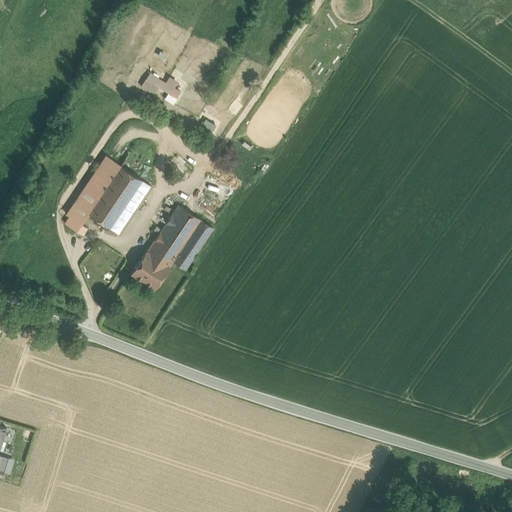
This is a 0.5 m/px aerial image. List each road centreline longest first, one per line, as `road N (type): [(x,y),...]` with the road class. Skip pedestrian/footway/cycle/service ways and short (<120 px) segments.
road 1 (secondary): [(0,303),(223,386),(511,473)]
road 2 (track): [(320,0),(219,150),(204,155),(137,113),(122,116),(77,177),(59,213),(89,307),(87,333)]
road 3 (track): [(511,77),(412,0)]
